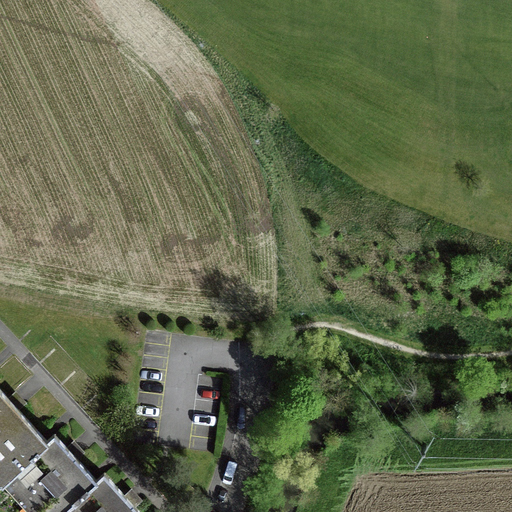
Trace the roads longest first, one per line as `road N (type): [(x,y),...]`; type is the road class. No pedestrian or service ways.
road 1 (track): [(511,350),(440,355),(308,324),(258,343)]
road 2 (residential): [(258,343),(253,416),(229,511)]
